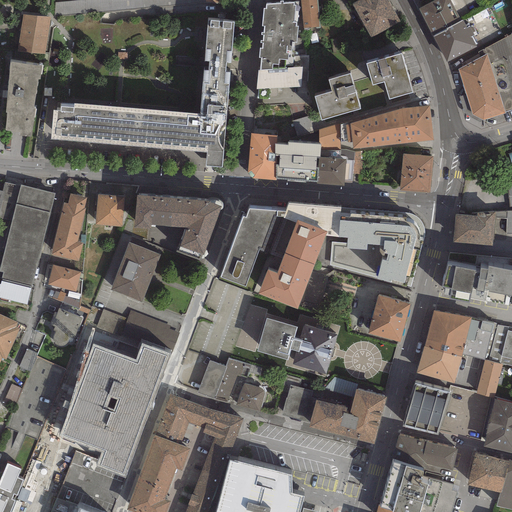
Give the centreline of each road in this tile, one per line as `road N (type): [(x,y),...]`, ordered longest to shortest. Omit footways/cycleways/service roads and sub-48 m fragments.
road 1 (unknown): [(29,511),(93,351),(164,387)]
road 2 (unclassified): [(0,386),(35,307),(64,171)]
road 3 (residential): [(380,450),(164,387)]
road 4 (residential): [(164,387),(239,185)]
road 5 (residential): [(442,203),(239,185)]
road 6 (residential): [(254,0),(239,185)]
road 7 (residential): [(239,185),(64,171)]
road 8 (residential): [(405,2),(434,61),(459,145)]
road 9 (residential): [(164,387),(117,511)]
road 10 (residential): [(417,301),(386,426)]
road 11 (residential): [(386,426),(511,455)]
